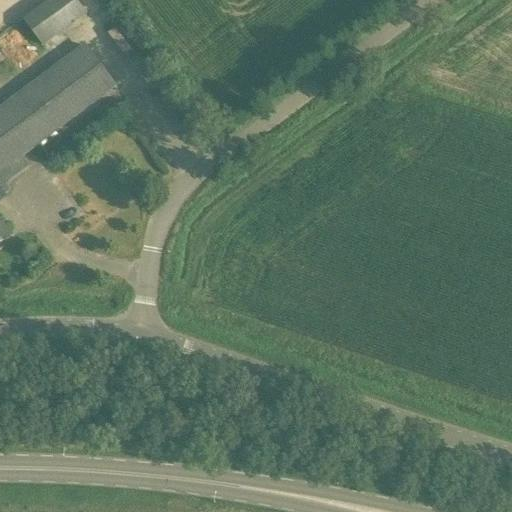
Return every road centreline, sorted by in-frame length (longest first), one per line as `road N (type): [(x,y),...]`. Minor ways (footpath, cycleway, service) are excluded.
road 1 (unclassified): [(142,335),(156,234),(178,189),(427,0)]
road 2 (unclassified): [(142,335),(511,455)]
road 3 (secondary): [(363,511),(181,478),(0,470)]
road 4 (unclassified): [(0,330),(67,325),(142,335)]
